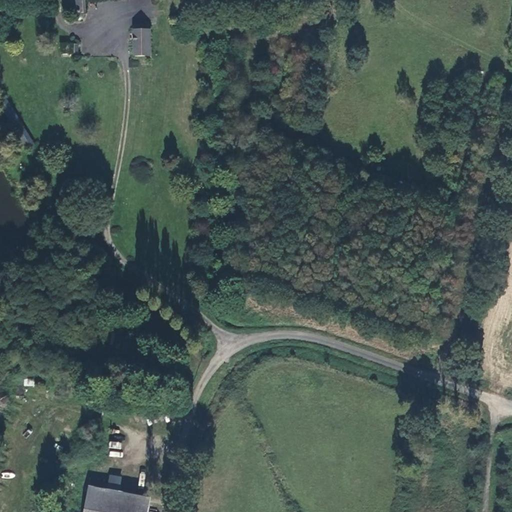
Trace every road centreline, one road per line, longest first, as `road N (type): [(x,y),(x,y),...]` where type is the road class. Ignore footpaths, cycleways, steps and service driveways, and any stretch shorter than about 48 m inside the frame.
road 1 (unclassified): [(511,407),(310,337),(253,337),(215,361),(177,458)]
road 2 (track): [(510,74),(437,379)]
